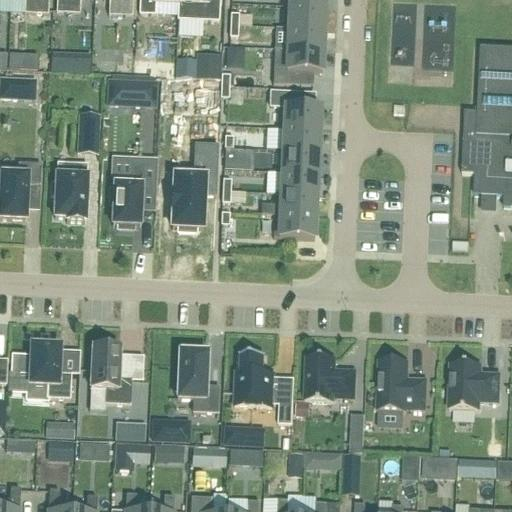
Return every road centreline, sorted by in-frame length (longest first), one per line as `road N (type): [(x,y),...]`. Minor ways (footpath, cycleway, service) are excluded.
road 1 (residential): [(0,286),(340,301)]
road 2 (residential): [(357,0),(340,301)]
road 3 (residential): [(340,301),(511,309)]
